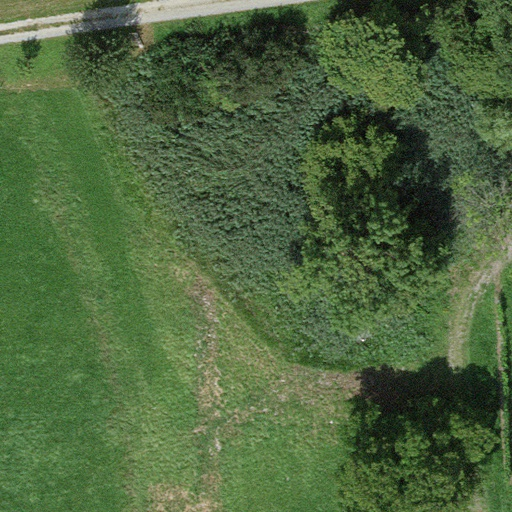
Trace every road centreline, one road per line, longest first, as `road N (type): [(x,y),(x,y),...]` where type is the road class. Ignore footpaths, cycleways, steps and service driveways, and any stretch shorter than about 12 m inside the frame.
road 1 (track): [(0,34),(290,0)]
road 2 (track): [(511,270),(458,357),(482,511)]
